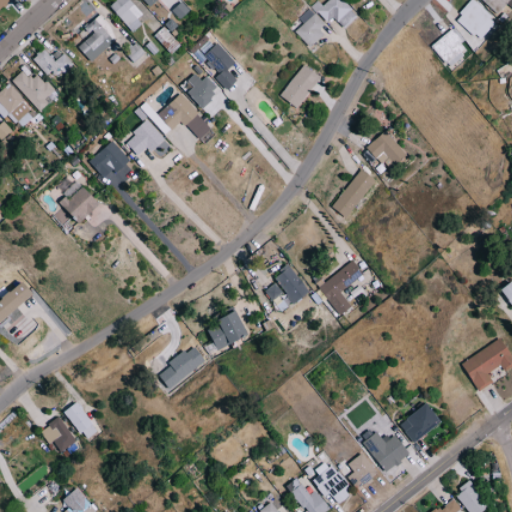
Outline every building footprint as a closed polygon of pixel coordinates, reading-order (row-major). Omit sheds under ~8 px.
[(0,0),(0,9),(9,0),(0,0)] [(146,16),(130,0),(116,0),(110,6),(131,29),(146,16)] [(317,0),(311,6),(326,23),(333,16),(342,27),(356,14),(343,0),(327,0),(322,5),(317,0)] [(478,38),(495,19),(474,0),(471,0),(455,17),(478,38)] [(511,7),(511,0),(481,0),(499,14),(507,3),(511,7)] [(190,9),(182,1),(172,11),(180,19),(190,9)] [(298,18),(303,23),(295,31),(310,48),(325,35),(320,29),(325,24),(309,8),(298,18)] [(92,62),(119,36),(99,15),(85,28),(91,34),(78,46),(92,62)] [(469,54),(454,29),(432,43),(447,67),(469,54)] [(236,80),(227,70),(235,62),(217,42),(202,56),(218,73),(214,77),(226,89),(236,80)] [(52,80),(71,62),(63,53),(55,60),(44,48),(32,59),(52,80)] [(320,76),(303,63),(280,95),(298,108),(320,76)] [(38,109),(56,93),(36,72),(29,78),(21,70),(11,80),(38,109)] [(188,92),(201,106),(219,90),(206,76),(202,80),(195,73),(188,80),(194,86),(188,92)] [(20,127),(35,114),(7,84),(0,90),(0,112),(4,117),(8,114),(20,127)] [(158,114),(146,102),(141,107),(167,133),(181,120),(199,139),(212,127),(179,94),(158,114)] [(164,138),(146,120),(125,142),(138,155),(146,146),(151,152),(164,138)] [(0,123),(0,139),(1,140),(12,130),(3,121),(0,123)] [(366,147),(380,164),(385,159),(392,167),(407,153),(385,130),(366,147)] [(117,174),(131,162),(111,141),(89,162),(103,177),(112,168),(117,174)] [(376,180),(361,168),(332,206),(347,218),(376,180)] [(62,204),(82,223),(101,202),(80,184),(62,204)] [(340,315),(351,307),(340,292),(364,273),(353,260),(318,287),(340,315)] [(273,276),(293,303),(310,291),(290,264),(273,276)] [(0,301),(0,323),(1,324),(35,292),(23,280),(0,301)] [(511,282),(501,289),(511,306),(511,282)] [(270,301),(281,296),(276,284),(265,288),(270,301)] [(250,334),(238,311),(206,327),(218,350),(250,334)] [(493,382),(487,373),(501,365),(504,371),(511,366),(511,355),(502,338),(461,362),(478,391),(493,382)] [(206,362),(195,346),(158,371),(168,387),(206,362)] [(64,411),(86,439),(98,431),(76,402),(64,411)] [(411,442),(441,423),(429,403),(399,422),(411,442)] [(59,452),(75,442),(60,416),(40,428),(49,443),(53,441),(59,452)] [(394,433),(382,440),(377,432),(364,441),(383,472),(409,455),(394,433)] [(357,490),(379,474),(363,452),(347,464),(353,472),(347,477),(357,490)] [(327,460),(314,470),(319,475),(312,480),(325,496),(329,493),(338,505),(353,493),(327,460)] [(324,511),(330,508),(315,490),(310,494),(297,478),(286,486),(307,511),(324,511)] [(456,492),(467,511),(482,511),(489,509),(472,482),(456,492)] [(69,509),(65,511),(66,511),(95,511),(80,487),(62,498),(69,509)] [(461,511),(462,511),(452,498),(433,511),(461,511)] [(279,511),(271,502),(260,511),(261,511),(279,511)]
